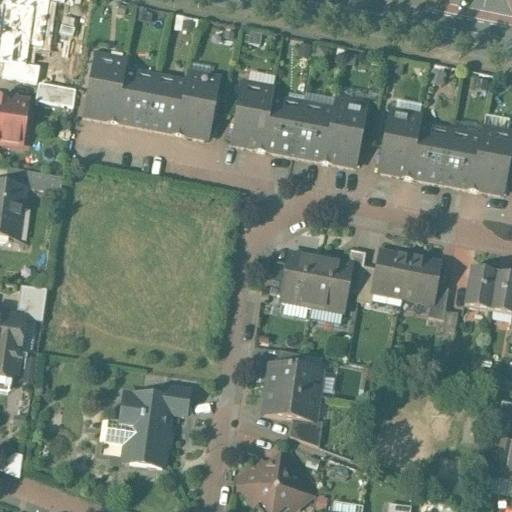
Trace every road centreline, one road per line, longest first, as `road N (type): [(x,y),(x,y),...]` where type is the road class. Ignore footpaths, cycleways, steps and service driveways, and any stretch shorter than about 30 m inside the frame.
road 1 (residential): [(280,217),(247,255),(208,511)]
road 2 (residential): [(280,217),(344,208),(511,240)]
road 3 (tertiary): [(249,0),(475,44)]
road 4 (residential): [(78,137),(215,162),(259,185),(280,217)]
